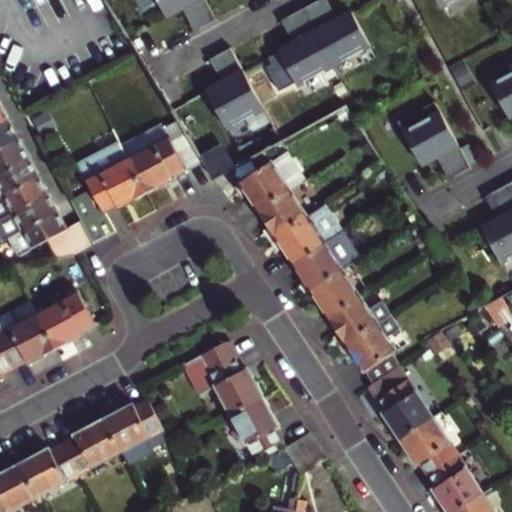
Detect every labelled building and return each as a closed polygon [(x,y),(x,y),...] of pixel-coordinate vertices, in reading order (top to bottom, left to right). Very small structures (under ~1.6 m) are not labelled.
[(159,0),(168,17),(183,9),(189,6),(201,28),(218,20),(207,0),(159,0)] [(320,0),(319,0),(304,8),(335,66),(371,46),(353,11),(339,19),(332,23),(320,0)] [(328,0),(320,0),(332,23),(339,19),(328,0)] [(189,6),(183,9),(196,32),(201,28),(189,6)] [(335,66),(304,8),(289,17),(301,40),(294,43),(280,51),(299,85),(335,66)] [(289,17),(282,20),(294,43),(301,40),(289,17)] [(233,48),(216,56),(229,79),(223,82),(208,90),(228,129),(265,109),(245,70),(233,48)] [(229,79),(216,56),(211,59),(223,82),(229,79)] [(511,71),(491,83),(509,117),(511,115),(511,71)] [(0,126),(10,121),(0,101),(0,126)] [(417,111),(396,122),(419,166),(434,158),(440,155),(453,178),(469,169),(456,146),(433,102),(417,111)] [(173,176),(203,161),(178,120),(163,128),(168,138),(129,159),(147,194),(174,179),(173,176)] [(0,152),(21,141),(10,121),(0,126),(0,152)] [(122,147),(129,159),(168,138),(163,128),(161,126),(122,147)] [(0,175),(31,159),(21,141),(0,152),(0,175)] [(93,244),(115,233),(104,213),(118,205),(120,208),(147,194),(129,159),(122,147),(120,143),(78,165),(92,189),(70,201),(72,205),(81,222),(93,244)] [(255,173),(272,162),(264,151),(247,161),(255,173)] [(290,189),(303,181),(285,153),(272,162),(255,173),(241,182),(259,210),(290,189)] [(440,155),(434,158),(446,181),(453,178),(440,155)] [(0,198),(40,177),(31,159),(0,175),(0,198)] [(0,220),(50,194),(40,177),(0,198),(0,220)] [(511,194),(506,184),(491,193),(502,216),(496,219),(482,227),(500,261),(511,255),(511,194)] [(278,237),(309,217),(290,189),(259,210),(278,237)] [(491,193),(484,196),(496,219),(502,216),(491,193)] [(0,243),(12,237),(59,212),(50,194),(0,220),(0,243)] [(296,264),(326,244),(345,231),(327,205),(309,217),(278,237),(296,264)] [(54,258),(78,252),(93,244),(81,222),(68,229),(59,212),(12,237),(21,254),(45,242),(54,258)] [(313,291),(344,270),(326,244),(296,264),(313,291)] [(331,317),(361,297),(344,270),(313,291),(331,317)] [(80,332),(95,325),(78,293),(36,315),(55,351),(82,337),(80,332)] [(349,345),(379,324),(361,297),(331,317),(349,345)] [(28,365),(55,351),(36,315),(31,305),(0,321),(0,344),(13,369),(26,362),(28,365)] [(439,331),(445,338),(462,329),(457,322),(439,331)] [(402,366),(405,364),(379,324),(349,345),(375,384),(402,366)] [(230,413),(263,396),(248,368),(245,369),(231,343),(225,341),(183,363),(200,394),(215,386),(230,413)] [(1,375),(13,369),(0,344),(0,379),(3,378),(1,375)] [(402,438),(435,416),(402,366),(375,384),(372,386),(388,411),(386,413),(402,438)] [(276,429),(280,427),(263,396),(230,413),(253,456),(282,440),(276,429)] [(151,450),(168,442),(146,401),(135,407),(134,404),(102,421),(120,454),(127,468),(154,454),(151,450)] [(430,474),(460,454),(435,416),(402,438),(420,464),(423,463),(430,474)] [(78,476),(120,454),(102,421),(74,435),(75,439),(62,446),(78,476)] [(286,448),(295,462),(318,447),(309,433),(286,448)] [(37,498),(78,476),(62,446),(51,452),(48,449),(19,465),(37,498)] [(295,462),(304,475),(327,460),(318,447),(295,462)] [(451,511),(456,511),(485,493),(460,454),(430,474),(439,487),(436,488),(451,511)] [(0,511),(9,511),(37,498),(19,465),(0,474),(0,511)] [(497,511),(485,493),(456,511),(497,511)] [(290,511),(298,511),(300,500),(292,499),(290,511)] [(298,511),(306,511),(309,502),(300,500),(298,511)]
